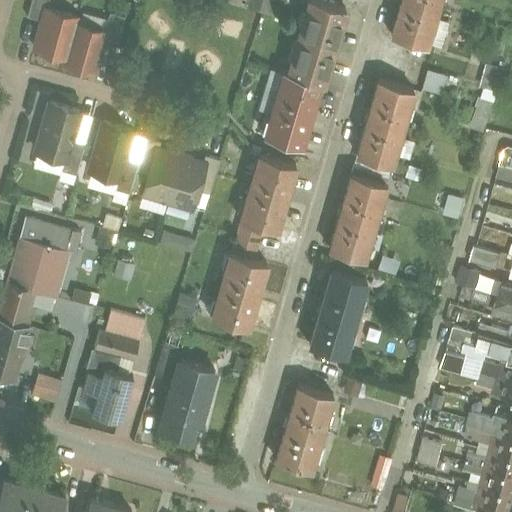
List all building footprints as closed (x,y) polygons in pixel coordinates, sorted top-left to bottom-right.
[(49,0),(32,0),(28,14),(43,18),(47,6),(48,6),(49,0)] [(262,0),(250,0),(249,7),(260,10),(262,0)] [(273,0),(262,0),(260,10),(270,13),(273,0)] [(286,0),(273,0),(270,13),(281,16),(286,0)] [(346,7),(321,0),(309,0),(288,72),(321,81),(324,82),(346,7)] [(440,0),(402,0),(392,34),(428,44),(440,0)] [(106,28),(77,20),(78,14),(48,6),(47,6),(43,18),(36,46),(66,54),(64,60),(96,69),(103,41),(107,28),(106,28)] [(126,15),(111,10),(106,28),(107,28),(103,41),(117,45),(126,15)] [(503,67),(486,62),(480,84),(497,89),(503,67)] [(446,74),(427,68),(422,87),(441,92),(446,74)] [(288,72),(284,70),(266,133),(302,144),(321,81),(288,72)] [(415,88),(379,78),(358,153),(393,163),(415,88)] [(51,100),(42,133),(44,134),(39,150),(66,157),(67,158),(73,136),(81,109),(51,100)] [(134,128),(105,120),(95,153),(97,153),(93,169),(119,177),(120,177),(127,155),(134,128)] [(73,136),(67,158),(66,157),(63,169),(77,173),(87,140),(73,136)] [(162,140),(147,136),(140,159),(137,170),(149,174),(157,147),(160,148),(162,140)] [(160,148),(157,147),(149,174),(143,191),(168,199),(182,155),(160,148)] [(511,150),(505,148),(501,162),(511,164),(511,150)] [(296,163),(261,153),(244,217),(264,223),(278,227),(296,163)] [(221,158),(206,154),(204,161),(207,162),(199,189),(210,192),(221,158)] [(127,155),(120,177),(119,177),(116,188),(130,192),(137,170),(140,159),(127,155)] [(204,161),(182,155),(168,199),(193,206),(199,189),(207,162),(204,161)] [(511,164),(501,162),(497,175),(511,179),(511,164)] [(387,182),(352,172),(330,247),(366,257),(387,182)] [(166,204),(165,212),(188,215),(189,207),(166,204)] [(9,234),(19,235),(22,213),(12,211),(9,234)] [(112,245),(119,215),(105,212),(97,242),(112,245)] [(74,228),(26,214),(0,307),(0,316),(30,324),(30,323),(25,321),(28,310),(31,310),(34,302),(51,307),(55,294),(74,228)] [(264,223),(244,217),(240,229),(260,235),(264,223)] [(192,237),(163,229),(160,241),(189,248),(192,237)] [(260,235),(240,229),(237,240),(257,246),(260,235)] [(257,246),(237,240),(234,251),(254,257),(257,246)] [(502,251),(475,243),(471,258),(497,266),(502,251)] [(234,251),(213,314),(248,325),(268,262),(254,257),(234,251)] [(399,259),(382,253),(377,267),(394,273),(399,259)] [(135,264),(118,259),(113,276),(130,280),(135,264)] [(480,269),(461,263),(456,280),(475,285),(480,269)] [(332,268),(310,343),(346,353),(367,278),(332,268)] [(511,284),(503,282),(498,301),(499,301),(511,304),(511,284)] [(197,297),(180,292),(175,312),(192,316),(197,297)] [(511,304),(499,301),(496,311),(511,314),(511,304)] [(30,324),(0,316),(0,373),(16,378),(16,377),(15,377),(30,324)] [(124,327),(109,322),(107,331),(100,329),(95,347),(98,348),(117,353),(134,358),(140,340),(122,335),(124,327)] [(511,340),(490,335),(489,335),(455,325),(451,336),(503,351),(502,356),(511,359),(511,340)] [(511,329),(493,325),(490,335),(511,340),(511,329)] [(176,345),(165,341),(155,374),(166,377),(176,345)] [(117,353),(98,348),(98,349),(96,348),(90,370),(89,370),(84,388),(86,389),(86,388),(97,390),(92,411),(93,411),(95,407),(120,414),(119,418),(121,419),(134,374),(113,368),(117,356),(117,354),(117,353)] [(467,356),(447,350),(443,366),(463,372),(467,356)] [(511,359),(502,356),(500,363),(485,358),(482,369),(511,377),(511,359)] [(215,368),(180,358),(174,379),(209,389),(215,368)] [(511,377),(482,369),(478,382),(494,387),(493,392),(511,397),(511,377)] [(62,378),(39,371),(33,393),(55,400),(62,378)] [(361,381),(348,377),(343,391),(357,395),(361,381)] [(209,389),(174,379),(160,426),(186,433),(191,417),(200,420),(209,389)] [(299,383),(277,458),(312,468),(334,393),(299,383)] [(456,399),(434,392),(430,405),(452,411),(456,399)] [(511,416),(496,412),(495,416),(473,410),(469,424),(476,426),(511,435),(511,416)] [(511,435),(476,426),(473,436),(493,442),(491,448),(511,454),(511,435)] [(443,442),(423,436),(419,448),(440,454),(443,442)] [(440,454),(419,448),(416,459),(437,465),(440,454)] [(511,454),(491,448),(489,455),(470,450),(467,460),(511,472),(511,454)] [(391,457),(379,454),(371,483),(382,487),(391,457)] [(511,472),(467,460),(465,468),(484,474),(482,482),(511,490),(511,472)] [(57,511),(62,494),(0,476),(0,511),(57,511)] [(511,501),(511,490),(482,482),(479,491),(460,485),(458,494),(510,508),(511,501)] [(403,511),(408,495),(398,492),(392,511),(393,511),(403,511)] [(509,511),(510,508),(458,494),(455,502),(483,510),(482,511),(509,511)] [(110,505),(88,499),(88,497),(86,496),(82,511),(127,511),(128,509),(110,504),(110,505)]
